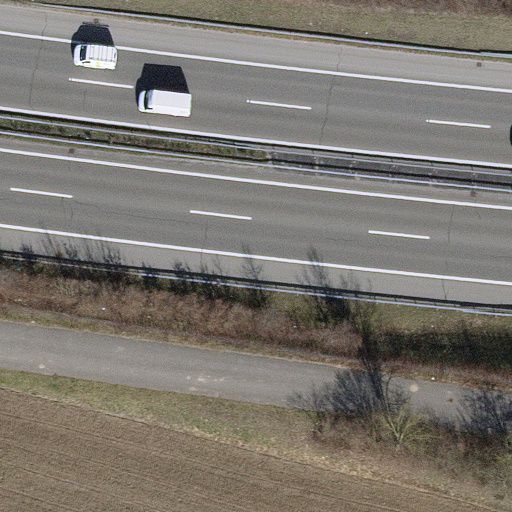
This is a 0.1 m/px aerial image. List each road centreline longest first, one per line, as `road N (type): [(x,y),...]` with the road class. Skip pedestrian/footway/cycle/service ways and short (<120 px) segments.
road 1 (motorway): [(511,127),(0,67)]
road 2 (motorway): [(0,190),(511,248)]
